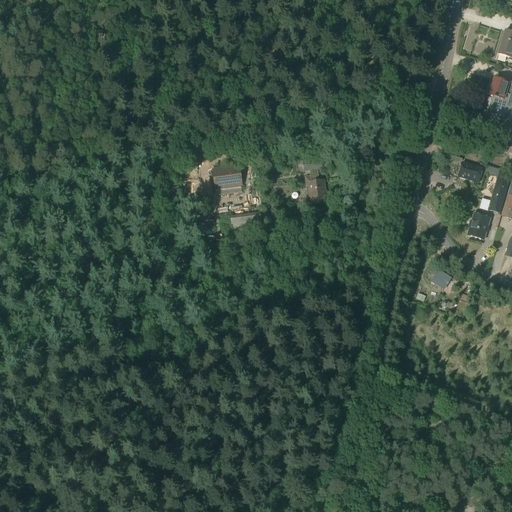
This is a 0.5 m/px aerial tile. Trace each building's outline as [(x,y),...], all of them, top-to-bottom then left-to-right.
[(511,33),(505,32),(498,55),(509,59),(508,60),(511,61),(511,33)] [(490,97),(492,97),(495,98),(495,99),(496,99),(493,109),(489,107),(489,108),(493,109),(491,116),(498,118),(497,119),(506,122),(507,120),(511,121),(511,118),(511,82),(511,84),(495,80),(490,97)] [(497,150),(506,153),(507,149),(505,145),(498,143),(497,150)] [(316,159),(303,161),(304,172),(310,172),(310,176),(305,177),(306,188),(307,187),(310,206),(326,204),(323,181),(320,181),(319,175),(318,176),(317,171),(322,170),(322,168),(332,167),(331,159),(320,160),(320,159),(316,159)] [(479,184),(483,169),(462,164),(458,178),(479,184)] [(214,191),(242,188),(240,166),(212,170),(214,191)] [(500,215),(511,176),(500,173),(489,211),(500,215)] [(511,179),(507,196),(501,217),(511,220),(511,219),(511,179)] [(217,200),(228,199),(228,192),(216,192),(217,200)] [(475,206),(483,208),(486,198),(478,196),(475,206)] [(232,231),(262,227),(260,213),(229,216),(232,231)] [(470,230),(469,229),(467,235),(468,236),(468,237),(484,242),(490,219),(475,214),(470,230)]
